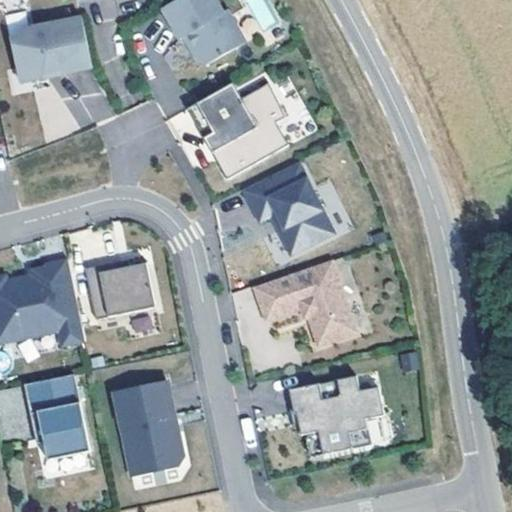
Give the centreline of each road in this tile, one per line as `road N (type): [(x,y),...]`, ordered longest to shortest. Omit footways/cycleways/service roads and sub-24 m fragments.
road 1 (unclassified): [(484,490),(447,248),(428,184),(340,0)]
road 2 (residential): [(247,511),(192,253),(171,219),(120,198),(0,229)]
